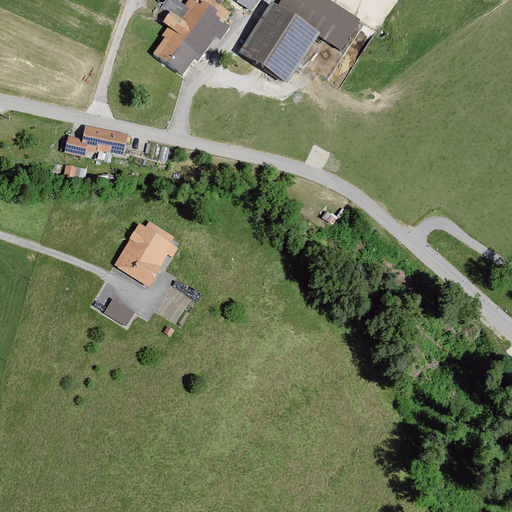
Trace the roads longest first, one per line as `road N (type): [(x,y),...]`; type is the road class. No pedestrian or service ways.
road 1 (unclassified): [(410,241),(354,194),(311,172),(0,99)]
road 2 (residential): [(0,234),(130,287)]
road 3 (unclassified): [(511,332),(410,241)]
road 4 (residential): [(511,268),(441,224),(410,241)]
